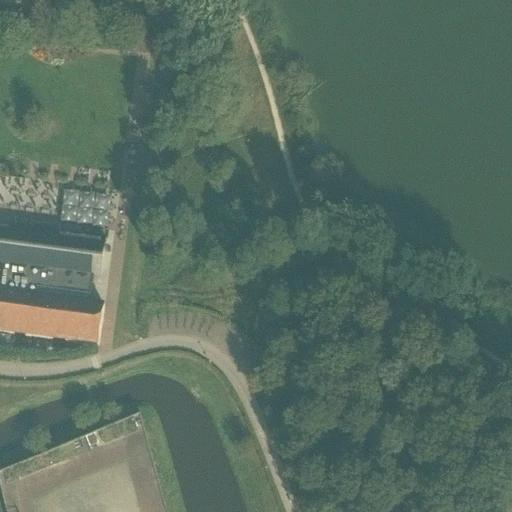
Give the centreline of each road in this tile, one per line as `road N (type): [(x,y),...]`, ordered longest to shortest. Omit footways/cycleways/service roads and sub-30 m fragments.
road 1 (unclassified): [(0,372),(68,373),(188,343),(222,359),(242,385)]
road 2 (track): [(242,385),(294,511)]
road 3 (track): [(409,511),(511,424)]
